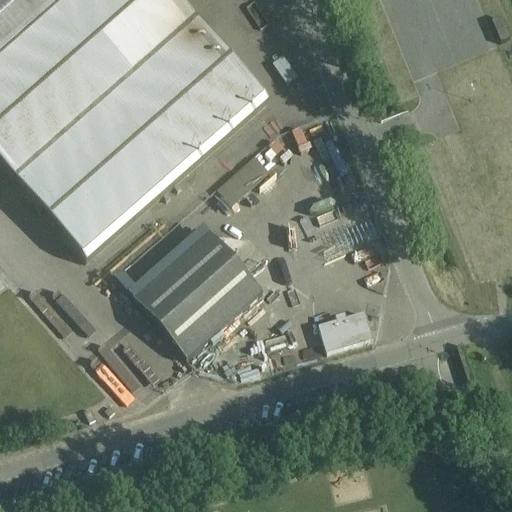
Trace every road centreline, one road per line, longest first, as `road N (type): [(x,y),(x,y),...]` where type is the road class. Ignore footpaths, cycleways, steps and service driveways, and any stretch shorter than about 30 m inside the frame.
road 1 (unclassified): [(0,469),(436,340)]
road 2 (unclassified): [(436,340),(305,0)]
